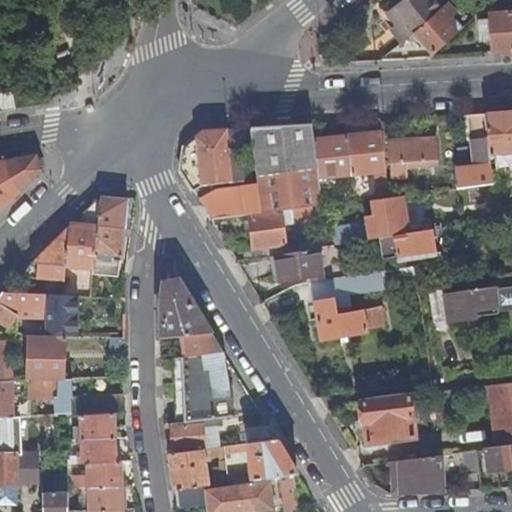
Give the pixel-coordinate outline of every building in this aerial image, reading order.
[(401,0),(387,11),(405,33),(441,0),(401,0)] [(445,4),(442,0),(441,0),(405,33),(408,37),(445,4)] [(491,31),(491,37),(492,54),(511,52),(511,12),(490,15),(483,19),(483,31),(491,31)] [(413,35),(433,55),(468,24),(463,20),(453,30),(437,13),(413,35)] [(0,97),(0,113),(15,112),(13,96),(0,97)] [(489,156),(511,153),(511,112),(507,113),(484,114),(489,156)] [(481,168),(455,170),(458,189),(493,184),(489,156),(484,114),(468,116),(472,146),(478,146),(481,168)] [(266,128),(243,129),(247,155),(254,154),(258,180),(259,180),(260,185),(216,190),(198,199),(204,207),(213,222),(249,217),(264,215),(313,208),(323,207),(322,200),(319,179),(314,141),(311,125),(282,127),(283,134),(266,135),(266,128)] [(203,186),(233,183),(226,130),(215,131),(204,132),(183,148),(180,171),(194,192),(203,186)] [(233,183),(243,182),(236,130),(226,130),(233,183)] [(387,171),(381,134),(347,137),(352,175),(387,171)] [(314,141),(319,179),(352,175),(347,137),(314,141)] [(436,139),(389,142),(391,179),(408,178),(407,163),(421,162),(421,168),(439,167),(436,139)] [(0,161),(0,209),(0,210),(29,181),(40,170),(36,156),(0,161)] [(94,268),(98,225),(101,195),(43,253),(33,262),(66,265),(94,268)] [(98,225),(126,229),(129,198),(113,196),(101,195),(98,225)] [(331,231),(333,246),(340,245),(356,243),(379,239),(409,234),(403,197),(370,202),(372,216),(364,218),(365,225),(331,231)] [(264,215),(249,217),(254,250),(287,245),(284,224),(294,222),(294,217),(301,216),(301,218),(314,216),(313,208),(264,215)] [(94,268),(93,274),(118,277),(120,258),(122,259),(125,236),(131,237),(133,229),(126,229),(98,225),(94,268)] [(453,234),(451,228),(451,227),(409,234),(379,239),(383,260),(436,251),(436,250),(447,247),(446,235),(453,234)] [(340,245),(340,251),(357,248),(356,243),(340,245)] [(310,282),(321,281),(316,249),(275,256),(279,282),(310,277),(310,282)] [(66,265),(33,262),(19,277),(65,281),(66,265)] [(362,294),(359,275),(344,277),(321,281),(310,282),(320,340),(367,332),(366,330),(384,327),(381,308),(351,313),(350,308),(335,310),(333,299),(362,294)] [(162,299),(162,339),(185,337),(212,335),(195,308),(182,286),(179,281),(164,283),(162,299)] [(444,294),(442,285),(428,287),(433,321),(446,319),(447,322),(499,314),(497,305),(509,303),(507,286),(444,294)] [(45,318),(46,293),(5,291),(0,295),(0,323),(9,328),(15,320),(15,316),(45,318)] [(78,336),(79,295),(62,294),(46,293),(46,318),(46,335),(67,336),(78,336)] [(27,335),(25,379),(31,379),(30,398),(58,398),(60,398),(61,379),(65,379),(67,336),(46,335),(27,335)] [(212,335),(185,337),(187,357),(223,353),(218,345),(212,335)] [(0,417),(12,416),(10,342),(0,342),(0,417)] [(173,359),(176,424),(215,419),(228,418),(233,417),(223,353),(187,357),(173,359)] [(511,446),(511,383),(488,386),(496,448),(511,446)] [(81,415),(114,413),(124,412),(124,395),(72,398),(73,415),(81,415)] [(416,440),(411,396),(362,402),(362,405),(359,406),(360,416),(364,415),(368,446),(416,440)] [(72,398),(60,398),(58,398),(57,416),(68,415),(73,415),(72,398)] [(81,433),(77,433),(77,439),(81,439),(115,438),(120,438),(120,432),(115,432),(114,413),(81,415),(81,433)] [(77,428),(77,433),(81,433),(81,415),(73,415),(68,415),(68,428),(77,428)] [(12,416),(0,417),(0,454),(20,454),(18,417),(17,416),(12,416)] [(203,425),(203,431),(229,428),(228,418),(215,419),(176,424),(171,425),(172,428),(203,425)] [(205,449),(203,431),(203,425),(172,428),(171,425),(166,425),(170,453),(202,450),(205,449)] [(82,447),(77,448),(77,463),(87,463),(122,461),(122,456),(117,457),(115,438),(81,439),(82,447)] [(248,451),(251,473),(252,481),(277,477),(294,475),(298,474),(289,460),(277,441),(224,447),(225,453),(248,451)] [(511,446),(496,448),(485,450),(488,472),(511,468),(511,446)] [(228,484),(227,476),(225,453),(224,447),(208,449),(209,458),(219,457),(222,478),(213,479),(214,486),(228,484)] [(77,463),(77,448),(68,448),(69,464),(77,463)] [(205,487),(207,486),(202,450),(170,453),(173,473),(176,491),(205,487)] [(466,475),(480,473),(477,451),(463,452),(466,475)] [(20,454),(0,454),(0,492),(17,492),(17,483),(36,483),(37,454),(20,454)] [(444,492),(442,456),(389,462),(391,477),(399,477),(400,494),(444,492)] [(123,485),(127,485),(127,479),(122,480),(122,461),(87,463),(87,475),(74,475),(75,486),(123,485)] [(252,481),(251,473),(227,476),(228,484),(252,481)] [(301,511),(294,475),(277,477),(284,511),(301,511)] [(176,491),(178,508),(207,504),(208,511),(250,511),(273,509),(269,483),(206,491),(205,487),(176,491)] [(79,487),(80,510),(124,509),(123,485),(75,486),(75,487),(79,487)] [(63,493),(42,494),(42,511),(69,511),(69,510),(69,488),(62,488),(63,493)]
